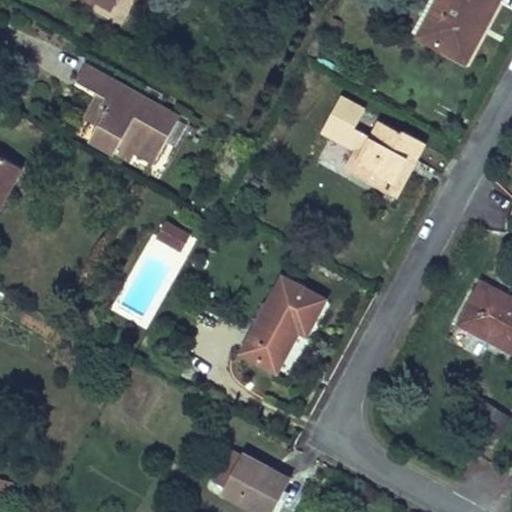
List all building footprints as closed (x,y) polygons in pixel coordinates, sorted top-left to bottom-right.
[(449,2),(444,0),(439,0),(418,40),(426,44),(449,2)] [(490,0),(499,5),(501,0),(444,0),(449,2),(426,44),(463,65),(481,34),(474,29),(490,0)] [(490,0),(474,29),(481,34),(499,5),(490,0)] [(180,114),(85,62),(77,76),(101,89),(108,93),(105,100),(109,103),(101,118),(90,138),(112,150),(122,133),(137,142),(158,153),(180,114)] [(108,93),(101,89),(89,112),(101,118),(109,103),(105,100),(108,93)] [(364,109),(341,95),(322,128),(353,146),(352,148),(361,154),(349,174),(383,194),(405,158),(414,163),(426,143),(402,129),(399,135),(378,123),(368,139),(352,129),(364,109)] [(122,133),(112,150),(128,159),(137,142),(122,133)] [(340,168),(349,174),(361,154),(352,148),(340,168)] [(0,195),(19,165),(0,154),(0,195)] [(405,158),(383,194),(392,200),(414,163),(405,158)] [(185,233),(162,219),(154,232),(177,246),(185,233)] [(281,275),(238,357),(271,375),(295,332),(301,335),(321,297),(281,275)] [(511,301),(482,286),(461,328),(511,354),(511,301)] [(483,420),(505,429),(511,412),(490,403),(483,420)] [(270,511),(287,478),(227,449),(212,481),(223,487),(221,492),(264,511),(270,511)]
